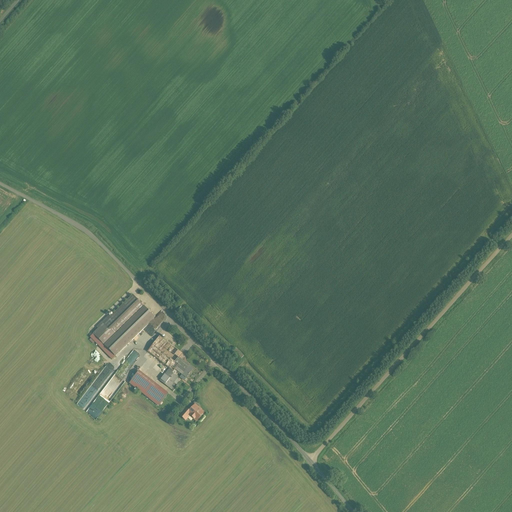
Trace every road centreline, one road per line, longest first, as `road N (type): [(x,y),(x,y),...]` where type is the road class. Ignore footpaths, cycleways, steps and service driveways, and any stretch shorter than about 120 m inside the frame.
road 1 (unclassified): [(0,182),(96,236),(308,459)]
road 2 (unclassified): [(308,459),(511,230)]
